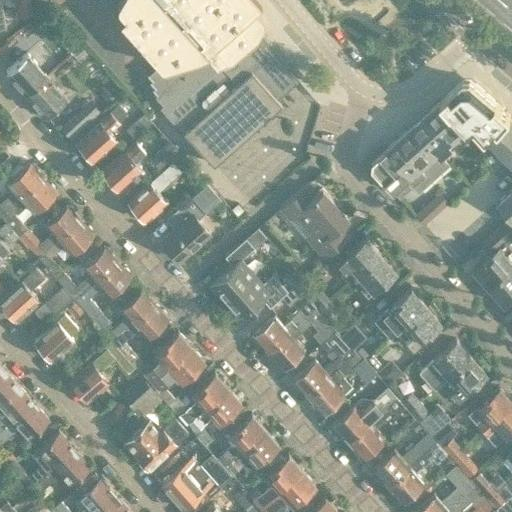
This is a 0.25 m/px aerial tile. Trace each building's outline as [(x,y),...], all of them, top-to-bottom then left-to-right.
[(14,0),(16,15),(29,13),(26,0),(14,0)] [(248,0),(102,0),(158,62),(146,73),(150,78),(148,80),(153,85),(151,87),(155,93),(153,95),(161,103),(158,107),(165,115),(176,105),(182,112),(174,119),(182,128),(181,130),(211,163),(279,102),(275,98),(295,81),(254,35),(261,23),(261,22),(262,20),(262,18),(262,17),(261,15),(261,14),(260,13),(259,12),(248,0)] [(56,19),(52,13),(48,8),(29,24),(37,34),(56,19)] [(74,37),(65,45),(72,52),(81,44),(74,37)] [(87,52),(81,44),(72,52),(78,60),(87,52)] [(26,93),(46,75),(27,53),(7,71),(26,93)] [(91,60),(85,65),(97,78),(103,74),(91,60)] [(45,115),(65,97),(46,75),(26,93),(45,115)] [(462,81),(441,99),(466,127),(483,146),(492,139),(502,151),(506,155),(511,160),(511,189),(499,201),(511,215),(511,116),(498,104),(473,82),(462,81)] [(373,154),(365,162),(390,190),(393,187),(399,193),(412,181),(419,189),(431,178),(450,162),(443,154),(450,147),(461,138),(457,135),(466,127),(441,99),(423,116),(397,139),(385,149),(383,146),(373,154)] [(118,119),(126,112),(118,103),(77,140),(92,158),(116,137),(109,129),(119,120),(118,119)] [(133,136),(151,121),(143,112),(125,127),(133,136)] [(135,159),(145,149),(136,139),(102,169),(118,187),(141,166),(135,159)] [(177,151),(169,141),(150,157),(158,167),(177,151)] [(0,213),(0,214),(44,176),(30,161),(9,180),(16,188),(0,203),(0,202),(0,213)] [(158,191),(178,173),(170,163),(128,200),(144,218),(165,199),(158,191)] [(50,196),(57,190),(44,176),(0,214),(5,220),(17,234),(26,226),(14,213),(28,201),(35,209),(39,206),(50,196)] [(196,219),(221,198),(206,182),(171,213),(179,222),(161,238),(175,255),(205,229),(196,219)] [(348,218),(335,203),(322,188),(312,197),(303,186),(279,207),(289,218),(295,213),(308,227),(313,233),(307,238),(325,258),(348,237),(339,226),(348,218)] [(426,222),(449,202),(441,192),(418,213),(426,222)] [(50,196),(39,206),(44,211),(55,202),(50,196)] [(42,251),(80,218),(67,203),(46,221),(54,230),(37,245),(42,251)] [(72,252),(94,233),(80,218),(42,251),(37,255),(56,277),(64,270),(54,258),(53,259),(51,256),(65,243),(72,252)] [(0,233),(8,242),(17,234),(5,220),(0,224),(0,233)] [(511,247),(508,242),(511,238),(511,226),(507,220),(489,236),(498,247),(474,267),(490,286),(511,266),(511,256),(508,252),(511,249),(511,247)] [(31,248),(40,240),(27,226),(18,234),(31,248)] [(358,274),(380,254),(365,237),(337,262),(345,270),(350,266),(358,274)] [(1,255),(9,248),(0,238),(0,262),(4,259),(1,255)] [(241,259),(253,247),(245,238),(224,256),(231,264),(209,284),(224,302),(255,275),(241,259)] [(75,297),(118,260),(105,245),(83,264),(91,272),(77,285),(64,270),(56,277),(62,284),(73,297),(74,296),(75,297)] [(367,295),(395,270),(380,254),(358,274),(365,283),(360,287),(367,295)] [(109,293),(130,274),(118,260),(75,297),(93,318),(101,312),(88,298),(103,285),(109,293)] [(32,286),(44,276),(35,266),(0,297),(0,301),(14,318),(40,295),(32,286)] [(511,266),(490,286),(505,303),(511,297),(511,266)] [(293,270),(283,278),(291,286),(300,278),(293,270)] [(288,292),(287,290),(272,274),(262,283),(255,275),(224,302),(239,318),(262,297),(269,306),(281,296),(282,297),(288,292)] [(316,306),(296,283),(287,290),(288,292),(282,297),(288,304),(292,301),(300,310),(284,323),(276,313),(253,333),(267,350),(316,306)] [(55,313),(73,297),(62,284),(43,300),(55,313)] [(108,321),(101,327),(109,336),(109,337),(110,339),(112,340),(155,302),(141,286),(120,305),(128,314),(113,327),(108,321)] [(382,312),(374,319),(389,336),(392,333),(402,324),(425,304),(414,291),(411,287),(382,312)] [(320,307),(330,299),(320,288),(311,296),(320,307)] [(75,316),(84,308),(75,298),(66,307),(75,316)] [(327,315),(336,307),(330,299),(320,307),(327,315)] [(147,335),(168,316),(155,302),(112,340),(130,361),(137,355),(124,340),(139,327),(147,335)] [(412,346),(440,321),(425,304),(402,324),(410,333),(405,337),(412,346)] [(320,342),(335,328),(316,306),(267,350),(282,366),(305,346),(296,336),(311,323),(316,328),(312,332),(320,342)] [(69,334),(77,327),(63,312),(33,339),(49,357),(72,337),(69,334)] [(353,322),(340,334),(347,341),(360,330),(353,322)] [(306,393),(355,350),(352,347),(347,341),(340,334),(335,328),(320,342),(327,350),(333,345),(339,352),(323,367),(314,357),(291,377),(306,393)] [(148,381),(149,381),(191,344),(178,329),(155,349),(161,356),(148,367),(137,355),(130,361),(142,374),(148,381)] [(388,347),(397,339),(392,333),(389,336),(383,341),(388,347)] [(428,363),(420,371),(434,387),(448,375),(471,355),(456,338),(428,363)] [(91,359),(68,379),(86,398),(107,379),(99,369),(114,356),(135,380),(142,374),(130,361),(112,340),(110,339),(104,344),(106,347),(92,360),(91,359)] [(181,379),(204,358),(191,344),(149,381),(155,388),(166,401),(173,395),(163,383),(176,373),(181,379)] [(351,365),(360,357),(355,350),(306,393),(320,410),(350,383),(341,374),(351,365)] [(371,353),(366,357),(374,367),(379,362),(371,353)] [(457,396),(485,371),(471,355),(448,375),(455,383),(450,388),(457,396)] [(377,371),(386,381),(399,370),(390,359),(377,371)] [(0,397),(16,382),(1,365),(0,366),(0,397)] [(188,420),(227,385),(214,370),(192,390),(198,397),(181,412),(188,420)] [(149,381),(148,381),(142,374),(127,387),(128,388),(123,392),(134,406),(155,388),(149,381)] [(0,427),(32,400),(16,382),(0,397),(0,404),(5,410),(0,414),(0,427)] [(218,420),(241,400),(227,385),(188,420),(196,429),(213,414),(218,420)] [(481,427),(511,400),(498,385),(478,403),(485,411),(475,420),(481,427)] [(354,402),(331,422),(346,438),(395,395),(387,387),(376,397),(360,397),(354,402)] [(409,410),(419,400),(411,390),(400,399),(409,410)] [(398,412),(405,406),(395,395),(346,438),(360,455),(383,435),(374,425),(390,410),(398,412)] [(27,435),(47,417),(32,400),(0,427),(0,441),(18,425),(27,435)] [(416,418),(427,409),(419,400),(409,410),(416,418)] [(495,442),(511,426),(511,400),(481,427),(495,442)] [(450,416),(443,409),(441,407),(432,415),(429,411),(419,419),(431,433),(450,416)] [(224,461),(264,427),(251,412),(228,432),(235,439),(218,454),(224,461)] [(146,467),(187,430),(173,416),(158,429),(147,418),(124,439),(134,450),(133,452),(146,467)] [(414,420),(410,424),(416,431),(420,427),(414,420)] [(451,436),(457,431),(447,420),(432,434),(450,455),(460,446),(451,436)] [(255,462),(277,441),(264,427),(224,461),(233,470),(249,456),(255,462)] [(32,482),(73,446),(57,429),(37,446),(30,453),(39,463),(27,473),(13,457),(9,462),(13,467),(18,472),(17,472),(27,484),(31,481),(32,482)] [(190,452),(202,441),(196,434),(183,446),(187,452),(190,452)] [(385,483),(434,440),(428,434),(418,442),(402,456),(394,446),(371,466),(385,483)] [(435,461),(445,453),(434,440),(385,483),(400,500),(423,480),(414,469),(430,455),(435,461)] [(69,482),(89,464),(73,446),(32,482),(39,490),(60,471),(69,482)] [(459,464),(468,456),(460,446),(450,455),(459,464)] [(219,484),(230,474),(210,451),(199,462),(219,484)] [(11,452),(5,457),(7,460),(9,462),(13,457),(15,456),(11,452)] [(262,503),(301,469),(288,454),(266,474),(272,481),(256,495),(262,503)] [(182,507),(213,479),(192,456),(161,483),(182,507)] [(9,470),(13,467),(9,462),(7,460),(4,463),(9,470)] [(464,493),(474,484),(456,464),(446,472),(459,487),(442,501),(434,492),(411,511),(443,511),(465,494),(464,493)] [(17,473),(17,472),(18,472),(13,467),(9,470),(13,474),(6,481),(15,491),(25,482),(17,473)] [(291,503),(314,483),(301,469),(262,503),(270,511),(286,498),(291,503)] [(487,497),(504,483),(496,474),(480,488),(487,497)] [(93,511),(115,494),(99,476),(79,494),(88,504),(78,511),(93,511)] [(504,483),(487,497),(496,507),(494,509),(497,511),(511,511),(511,476),(504,484),(504,483)] [(37,496),(31,489),(25,494),(31,501),(37,496)] [(245,508),(255,500),(246,489),(236,497),(245,508)] [(128,511),(130,511),(115,494),(93,511),(128,511)] [(455,511),(470,500),(465,494),(443,511),(455,511)] [(337,511),(323,495),(307,509),(309,511),(342,511),(343,511),(342,511),(337,511)] [(487,511),(494,507),(486,498),(469,511),(487,511)] [(69,511),(71,511),(63,502),(61,499),(51,509),(53,511),(69,511)] [(5,500),(0,504),(0,511),(1,511),(10,506),(5,500)] [(248,511),(258,511),(262,509),(255,500),(245,508),(248,511)] [(221,511),(212,502),(200,511),(221,511)]
